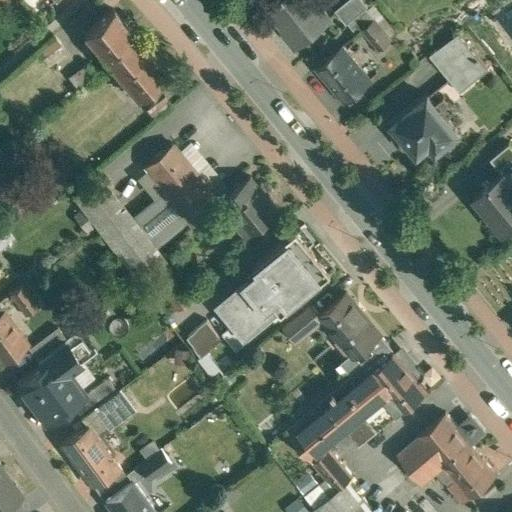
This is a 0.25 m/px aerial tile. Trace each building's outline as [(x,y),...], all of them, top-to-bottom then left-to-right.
[(319,0),(271,0),(266,5),(297,42),(331,14),(319,0)] [(364,0),(345,0),(335,8),(347,22),(368,5),(364,0)] [(113,9),(84,33),(110,65),(140,41),(113,9)] [(392,39),(375,18),(361,29),(379,50),(392,39)] [(458,34),(429,55),(450,80),(478,58),(458,34)] [(140,41),(110,65),(137,98),(166,74),(140,41)] [(343,45),(317,66),(344,99),(347,97),(351,101),(362,91),(358,88),(370,78),(343,45)] [(416,82),(435,68),(429,59),(410,73),(416,82)] [(78,86),(91,75),(84,66),(71,78),(78,86)] [(435,104),(428,95),(394,122),(396,125),(394,126),(394,130),(400,136),(404,137),(405,136),(418,151),(430,141),(436,149),(458,131),(444,114),(453,107),(444,97),(435,104)] [(511,146),(509,142),(490,158),(499,169),(511,158),(511,146)] [(223,206),(171,143),(145,165),(167,192),(188,217),(197,228),(223,206)] [(0,168),(10,161),(0,148),(0,168)] [(511,182),(503,171),(474,195),(504,232),(511,225),(511,182)] [(268,197),(251,176),(223,199),(241,220),(236,224),(246,237),(280,209),(269,196),(268,197)] [(126,226),(91,182),(73,196),(84,209),(95,224),(142,284),(160,270),(146,251),(126,226)] [(167,192),(126,226),(146,251),(188,217),(167,192)] [(95,224),(84,209),(77,215),(88,229),(95,224)] [(330,274),(296,231),(253,265),(256,269),(213,303),(230,324),(220,331),(235,349),(330,274)] [(171,277),(159,286),(178,310),(189,300),(171,277)] [(23,284),(10,293),(25,315),(38,305),(23,284)] [(389,343),(346,292),(319,314),(324,320),(343,343),(342,344),(350,354),(352,357),(353,356),(361,366),(389,343)] [(29,343),(0,303),(0,359),(2,362),(29,343)] [(311,305),(282,329),(295,345),(324,320),(319,314),(311,305)] [(206,319),(184,336),(200,356),(222,338),(206,319)] [(57,326),(29,348),(37,359),(64,339),(66,338),(57,326)] [(91,355),(74,332),(66,338),(64,339),(81,362),(91,355)] [(37,359),(36,360),(42,367),(18,384),(47,424),(57,416),(58,411),(57,408),(81,390),(68,371),(81,362),(64,339),(37,359)] [(361,366),(285,429),(291,436),(349,389),(367,374),(395,351),(389,343),(361,366)] [(402,351),(399,350),(396,352),(395,351),(367,374),(385,395),(399,412),(400,413),(427,390),(419,380),(420,379),(420,377),(417,374),(417,372),(412,365),(410,365),(408,367),(404,362),(407,360),(407,356),(402,351)] [(349,389),(291,436),(309,457),(364,413),(385,395),(367,374),(349,389)] [(107,377),(71,403),(81,416),(94,407),(117,390),(107,377)] [(116,392),(108,398),(122,417),(130,411),(116,392)] [(385,395),(364,413),(377,429),(399,412),(385,395)] [(94,407),(94,408),(108,428),(122,418),(122,417),(108,398),(94,407)] [(87,424),(62,443),(87,476),(90,474),(94,480),(118,463),(97,436),(108,428),(94,408),(94,407),(81,416),(87,424)] [(497,475),(446,413),(418,435),(419,436),(455,480),(449,486),(462,503),(497,475)] [(455,480),(419,436),(397,453),(422,483),(436,471),(449,486),(455,480)] [(329,447),(312,461),(335,490),(346,482),(353,476),(329,447)] [(160,448),(130,470),(137,479),(145,473),(149,479),(171,463),(160,448)] [(118,463),(94,480),(90,474),(87,476),(99,493),(125,473),(118,463)] [(0,466),(0,511),(21,496),(0,466)] [(133,481),(105,501),(113,511),(159,511),(164,508),(154,495),(147,500),(133,481)] [(374,511),(361,495),(358,497),(346,482),(335,490),(315,508),(318,511),(374,511)] [(291,511),(312,511),(301,497),(288,507),(291,511)] [(213,511),(207,503),(195,511),(213,511)]
